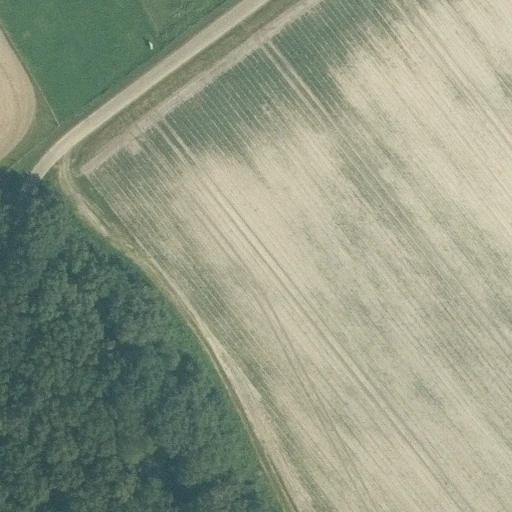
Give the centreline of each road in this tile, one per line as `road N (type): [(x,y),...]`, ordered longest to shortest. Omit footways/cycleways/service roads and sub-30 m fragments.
road 1 (track): [(269,511),(218,407),(141,284),(26,186)]
road 2 (unclassified): [(0,245),(26,186),(70,137),(257,0)]
